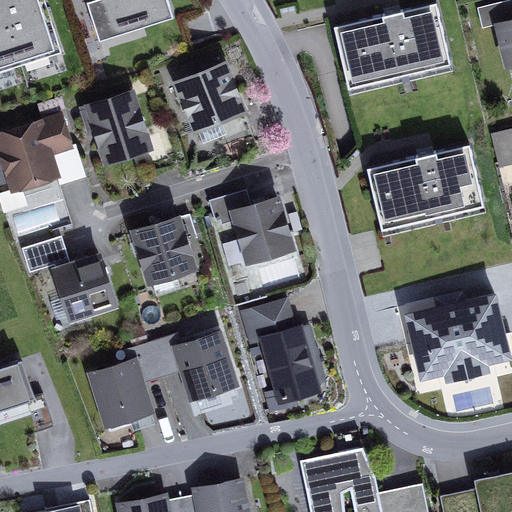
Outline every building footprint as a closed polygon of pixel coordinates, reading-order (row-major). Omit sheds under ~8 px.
[(62,52),(44,0),(0,0),(0,66),(19,60),(21,65),(62,52)] [(94,0),(88,2),(100,40),(174,17),(172,12),(119,29),(109,0),(94,0)] [(172,12),(168,0),(109,0),(119,29),(172,12)] [(498,24),(511,20),(511,0),(493,5),(497,19),(498,24)] [(450,58),(437,2),(394,12),(334,26),(347,82),(368,77),(370,83),(430,69),(429,63),(450,58)] [(482,23),(497,19),(493,5),(479,8),(482,23)] [(511,64),(511,20),(498,24),(508,65),(511,64)] [(347,82),(350,94),(453,70),(450,58),(429,63),(430,69),(370,83),(368,77),(347,82)] [(0,66),(0,90),(19,84),(14,68),(21,65),(19,60),(0,66)] [(236,113),(243,110),(224,64),(178,82),(197,129),(197,128),(214,122),(236,113)] [(132,93),(83,109),(89,129),(96,127),(106,160),(149,147),(132,93)] [(42,115),(65,108),(61,97),(39,104),(42,115)] [(248,143),(255,140),(243,110),(236,113),(248,143)] [(0,134),(0,144),(14,188),(57,175),(50,152),(70,145),(60,116),(0,134)] [(197,128),(203,142),(216,136),(214,122),(197,128)] [(499,163),(511,159),(511,129),(492,134),(499,163)] [(483,199),(470,143),(434,152),(426,154),(368,168),(381,223),(402,219),(403,224),(463,210),(462,204),(483,199)] [(249,260),(292,247),(277,198),(251,206),(246,190),(210,200),(215,217),(220,215),(222,223),(237,219),(243,239),(248,258),(249,260)] [(381,223),(383,235),(486,211),(483,199),(462,204),(463,210),(403,224),(402,219),(381,223)] [(206,264),(190,214),(135,231),(151,281),(152,281),(176,273),(194,267),(206,264)] [(33,270),(69,259),(62,236),(26,248),(33,270)] [(234,262),(248,258),(243,239),(228,243),(234,262)] [(72,317),(114,303),(99,256),(56,269),(65,297),(71,315),(72,317)] [(152,281),(157,295),(180,287),(176,273),(152,281)] [(439,307),(464,301),(462,291),(437,297),(439,307)] [(504,333),(495,294),(464,301),(439,307),(408,314),(415,343),(423,376),(447,370),(485,362),(509,356),(506,343),(504,333)] [(57,320),(71,315),(65,297),(51,301),(57,320)] [(317,360),(307,325),(295,329),(287,331),(284,320),(291,318),(286,300),(244,312),(253,342),(264,339),(278,389),(267,392),(271,410),(296,403),(295,399),(307,396),(310,390),(309,387),(316,385),(310,362),(317,360)] [(295,329),(291,318),(284,320),(287,331),(295,329)] [(178,333),(151,341),(160,370),(181,363),(184,370),(192,397),(196,395),(234,383),(235,383),(219,333),(182,345),(178,333)] [(181,363),(160,370),(151,341),(137,346),(141,358),(135,360),(142,383),(184,370),(181,363)] [(135,360),(141,358),(137,346),(125,350),(129,362),(92,373),(110,431),(131,424),(129,417),(151,410),(142,383),(135,360)] [(44,393),(35,396),(22,359),(0,366),(0,410),(16,405),(20,418),(26,436),(55,427),(44,393)] [(316,385),(324,383),(317,360),(310,362),(316,385)] [(447,370),(449,378),(487,369),(485,362),(447,370)] [(196,395),(201,410),(239,398),(234,383),(196,395)] [(0,423),(0,425),(20,418),(16,405),(0,410),(0,423)] [(134,431),(155,424),(151,410),(129,417),(131,424),(134,431)] [(374,493),(371,477),(376,476),(363,447),(301,460),(301,462),(308,461),(311,476),(304,477),(310,504),(313,503),(314,511),(428,511),(423,483),(405,486),(379,492),(374,493)] [(304,477),(311,476),(308,461),(301,462),(304,477)] [(201,477),(203,487),(223,483),(221,473),(201,477)] [(511,473),(478,480),(479,488),(459,492),(441,495),(444,511),(509,511),(511,511),(511,473)] [(197,494),(181,497),(184,511),(246,511),(240,479),(223,483),(203,487),(196,488),(197,494)] [(136,490),(138,500),(157,496),(155,486),(136,490)] [(184,511),(181,497),(166,500),(165,494),(157,496),(138,500),(120,503),(121,511),(184,511)] [(90,499),(45,508),(46,511),(78,504),(79,509),(91,507),(90,499)]
